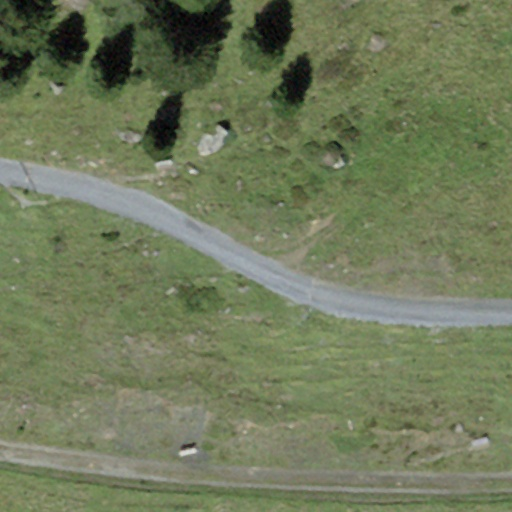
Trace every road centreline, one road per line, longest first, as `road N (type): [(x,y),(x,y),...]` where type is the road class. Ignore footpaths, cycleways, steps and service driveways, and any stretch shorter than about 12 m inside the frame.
road 1 (track): [(0,176),(169,224),(326,314),(511,327)]
road 2 (track): [(511,492),(448,498),(210,485),(0,459)]
